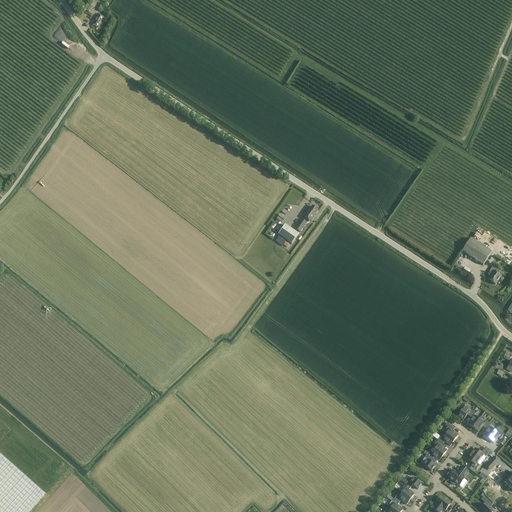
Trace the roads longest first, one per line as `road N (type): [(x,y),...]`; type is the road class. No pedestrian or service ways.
road 1 (unclassified): [(502,330),(458,286),(104,56)]
road 2 (track): [(375,511),(502,330)]
road 3 (unclassified): [(0,202),(104,56)]
